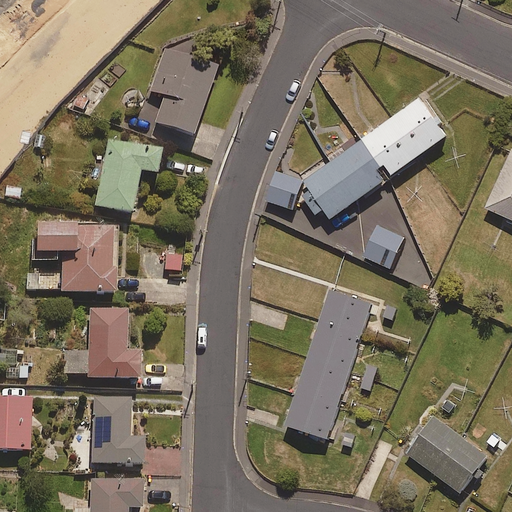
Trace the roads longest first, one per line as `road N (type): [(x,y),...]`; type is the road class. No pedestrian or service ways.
road 1 (residential): [(324,0),(241,166),(224,234),(210,511)]
road 2 (residential): [(511,56),(378,0)]
